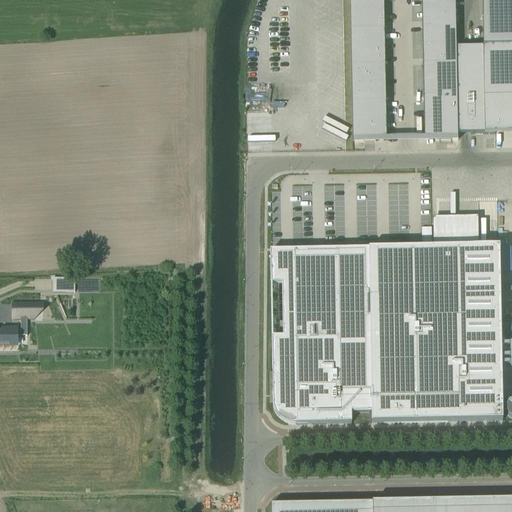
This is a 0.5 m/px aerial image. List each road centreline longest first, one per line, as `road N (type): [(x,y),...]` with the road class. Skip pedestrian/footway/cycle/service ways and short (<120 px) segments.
road 1 (unclassified): [(251,440),(252,184),(274,165),(511,159)]
road 2 (unclassified): [(250,481),(511,476)]
road 3 (unclassified): [(511,435),(251,440)]
